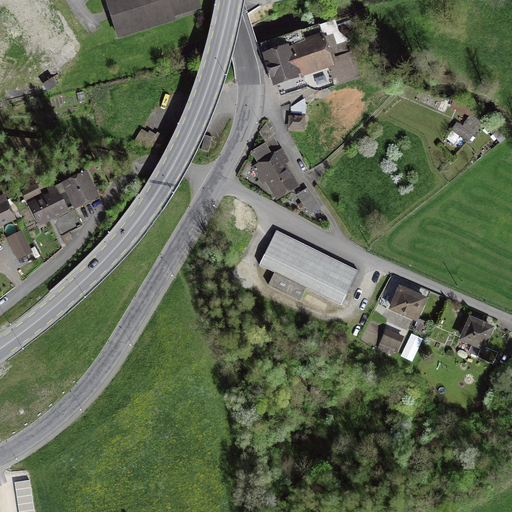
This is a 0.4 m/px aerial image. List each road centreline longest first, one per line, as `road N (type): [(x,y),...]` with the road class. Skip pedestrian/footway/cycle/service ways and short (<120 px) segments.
road 1 (primary): [(0,349),(95,268),(164,181),(206,91),(230,0)]
road 2 (residential): [(217,178),(92,380),(51,423),(0,457)]
road 3 (residential): [(511,320),(339,244),(217,178)]
road 4 (residential): [(225,0),(248,90),(239,136),(217,178)]
